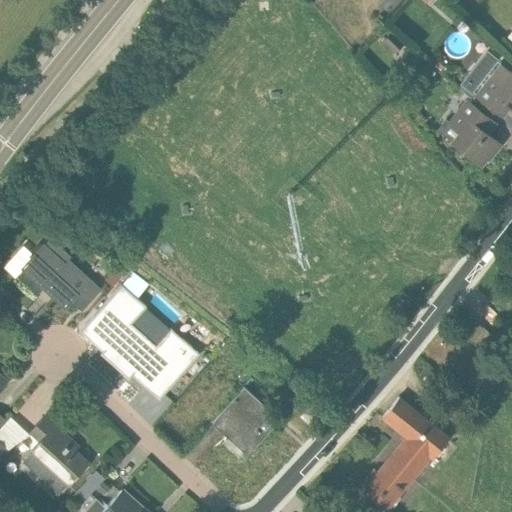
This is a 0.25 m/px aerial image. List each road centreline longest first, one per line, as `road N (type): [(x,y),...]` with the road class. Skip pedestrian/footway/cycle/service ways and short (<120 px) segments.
road 1 (residential): [(511,216),(259,511)]
road 2 (residential): [(226,511),(56,356)]
road 3 (secondary): [(0,151),(120,0)]
